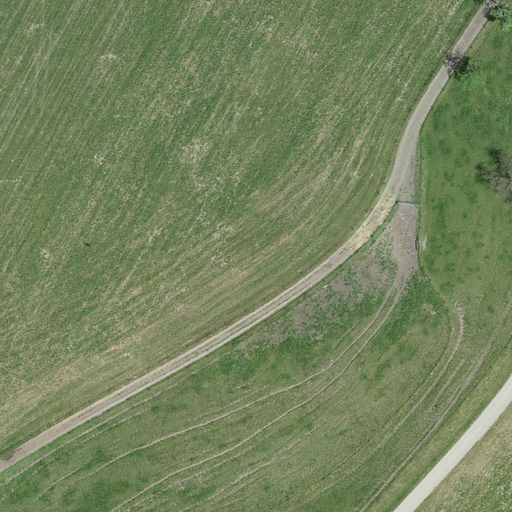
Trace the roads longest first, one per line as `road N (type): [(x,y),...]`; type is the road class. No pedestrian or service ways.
road 1 (track): [(493,0),(416,117),(391,193),(355,245),(241,327),(0,466)]
road 2 (residential): [(402,511),(511,385)]
